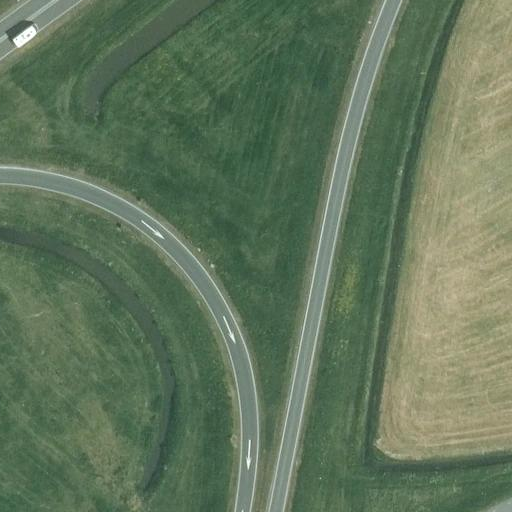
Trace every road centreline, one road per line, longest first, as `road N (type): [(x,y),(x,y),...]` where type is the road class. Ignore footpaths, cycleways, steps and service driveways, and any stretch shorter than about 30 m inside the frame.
road 1 (trunk): [(275,511),(345,160),(366,69),(393,0)]
road 2 (trunk): [(0,178),(49,181),(96,198),(139,220),(198,277),(221,314),(242,377),(248,416),(241,511)]
